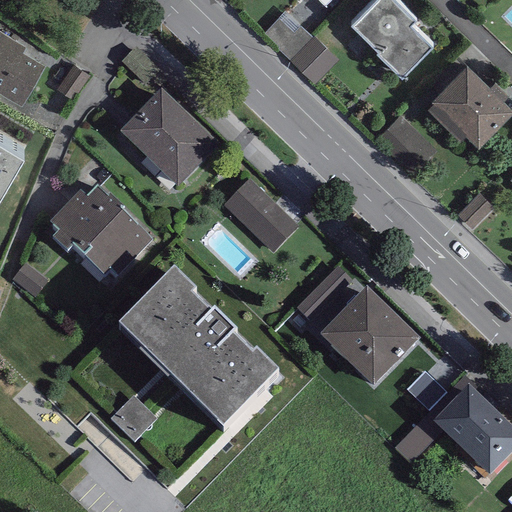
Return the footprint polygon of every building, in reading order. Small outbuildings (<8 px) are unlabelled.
[(416,13),(402,0),(369,0),(351,20),(378,45),(375,49),(402,75),(434,41),(411,18),(416,13)] [(336,56),(285,9),(264,32),(315,79),(336,56)] [(25,40),(0,25),(0,85),(21,98),(45,58),(22,45),(25,40)] [(511,107),(511,104),(467,59),(431,94),(434,96),(427,103),(460,136),(466,130),(478,141),(511,107)] [(220,148),(162,90),(120,131),(178,189),(220,148)] [(435,149),(399,113),(375,137),(411,173),(435,149)] [(0,181),(21,142),(0,129),(0,181)] [(299,227),(250,179),(224,206),(273,254),(299,227)] [(80,193),(50,224),(59,232),(9,216),(66,254),(72,248),(104,279),(111,272),(118,279),(153,243),(120,211),(123,209),(110,196),(107,198),(97,188),(86,198),(80,193)] [(459,215),(471,232),(498,213),(486,196),(459,215)] [(195,294),(173,273),(118,329),(224,432),(280,375),(256,352),(251,357),(232,339),(237,335),(214,313),(210,317),(191,298),(195,294)] [(419,341),(366,290),(320,337),(373,388),(419,341)] [(408,396),(428,417),(448,399),(428,377),(408,396)] [(511,453),(511,429),(469,387),(433,424),(489,478),(511,453)] [(137,403),(113,426),(136,449),(159,426),(137,403)]
